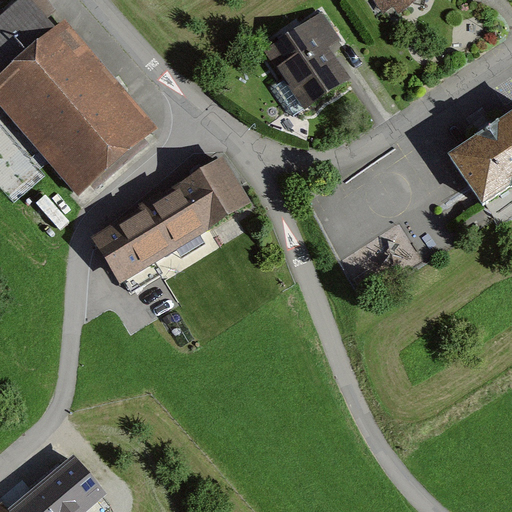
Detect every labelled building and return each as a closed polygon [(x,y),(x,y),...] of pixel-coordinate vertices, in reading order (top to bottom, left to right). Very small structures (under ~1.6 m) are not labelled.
[(0,106),(80,201),(159,135),(44,0),(41,0),(0,34),(0,73),(10,85),(0,93),(0,106)] [(387,0),(400,22),(437,0),(387,0)] [(337,39),(322,16),(267,53),(285,81),(271,90),(295,126),(355,85),(328,45),(337,39)] [(511,124),(455,162),(490,214),(511,200),(511,124)] [(229,166),(97,248),(124,292),(257,210),(229,166)] [(56,511),(48,503),(38,511),(56,511)]
